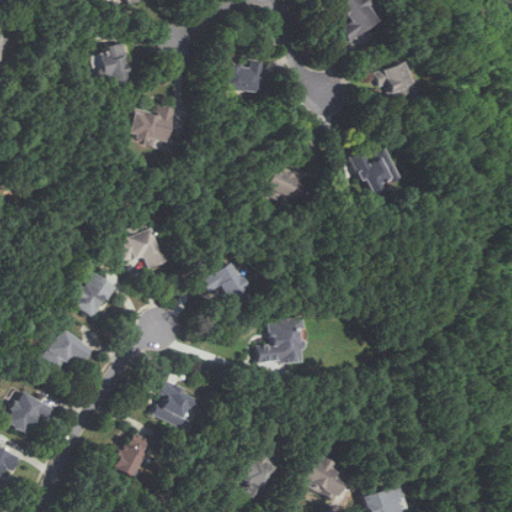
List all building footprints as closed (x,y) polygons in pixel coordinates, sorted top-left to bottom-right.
[(373,17),(359,0),(332,0),(331,1),(345,19),(333,28),(343,40),(373,17)] [(121,79),(119,42),(100,43),(100,52),(93,52),(95,80),(121,79)] [(242,66),(221,64),(219,86),(252,90),(255,61),(243,60),(242,66)] [(406,84),(398,60),(368,70),(377,97),(396,91),(395,87),(406,84)] [(128,110),(122,136),(160,144),(169,106),(154,103),(151,115),(128,110)] [(347,160),(363,192),(386,180),(371,148),(347,160)] [(297,177),(270,165),(260,186),(287,198),(297,177)] [(115,239),(124,262),(141,255),(146,268),(165,260),(159,245),(154,247),(147,227),(115,239)] [(208,274),(230,305),(248,292),(226,261),(208,274)] [(69,305),(96,318),(112,285),(86,272),(69,305)] [(298,315),(265,317),(266,344),(253,345),(254,364),(300,361),(298,315)] [(81,362),(89,346),(55,329),(40,358),(59,368),(67,354),(81,362)] [(194,395),(162,381),(149,412),(181,426),(194,395)] [(27,435),(43,404),(17,391),(1,422),(27,435)] [(147,441),(126,430),(107,467),(128,478),(147,441)] [(18,456),(0,448),(0,472),(10,475),(18,456)] [(246,482),(241,494),(256,501),(272,464),(252,455),(250,460),(240,455),(231,475),(246,482)] [(296,482),(333,498),(342,476),(326,469),(328,464),(307,455),(296,482)] [(356,496),(359,511),(386,511),(384,503),(393,501),(390,488),(356,496)]
